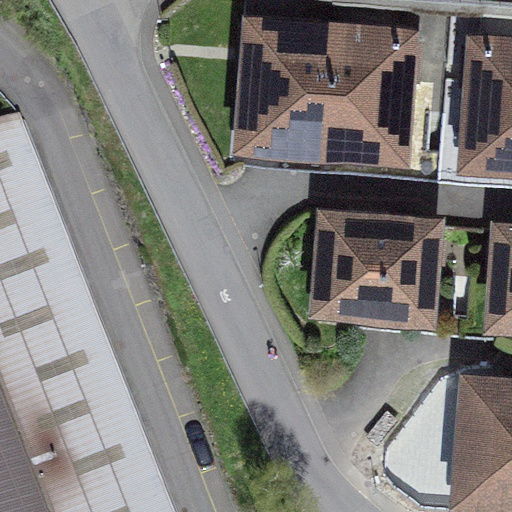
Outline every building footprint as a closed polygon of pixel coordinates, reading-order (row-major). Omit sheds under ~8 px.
[(279,144),(323,147),(332,31),(254,26),(248,122),(239,121),(237,151),(279,154),(279,144)] [(408,36),(332,31),(323,147),(365,149),(365,160),(408,163),(410,134),(402,134),(408,36)] [(511,162),(511,45),(479,44),(472,139),(507,141),(505,162),(511,162)] [(174,511),(24,124),(0,133),(0,511),(174,511)] [(433,225),(329,217),(324,289),(355,292),(354,307),(427,313),(433,225)] [(511,232),(503,232),(497,319),(511,320),(511,232)] [(496,499),(511,500),(511,384),(471,382),(464,477),(497,480),(496,499)]
